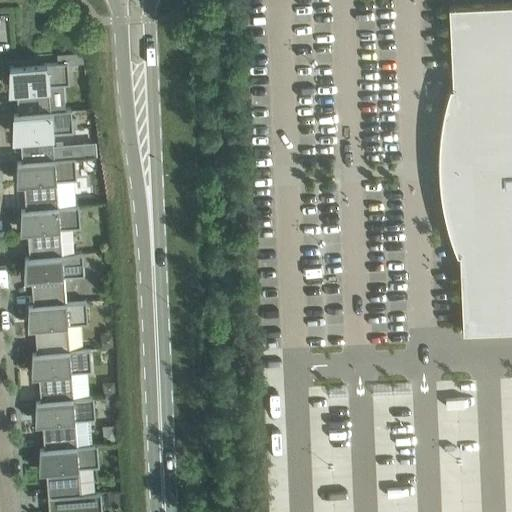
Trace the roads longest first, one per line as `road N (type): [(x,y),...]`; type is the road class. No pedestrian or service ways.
road 1 (secondary): [(120,0),(155,307)]
road 2 (secondary): [(155,307),(146,0)]
road 3 (secondary): [(164,511),(155,307)]
